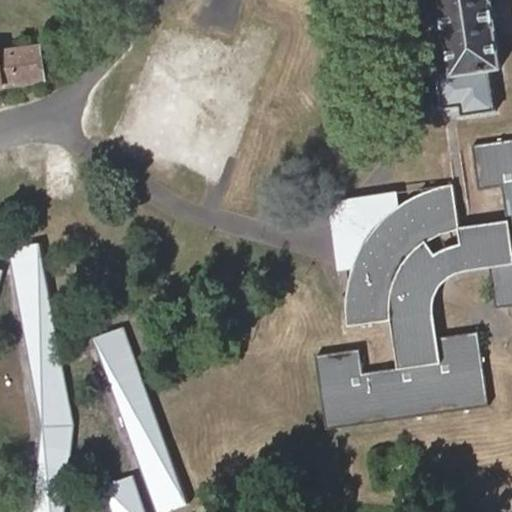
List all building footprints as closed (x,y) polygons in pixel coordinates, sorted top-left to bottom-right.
[(442,0),(453,74),(441,76),(445,106),(462,104),(464,114),(495,109),(490,70),(501,68),(490,0),(442,0)] [(0,85),(45,79),(39,46),(0,51),(0,85)] [(433,300),(435,295),(437,290),(440,285),(443,282),(448,278),(453,274),(459,271),(468,267),(489,264),(495,305),(511,302),(511,136),(475,142),(481,182),(504,180),(510,224),(463,231),(455,179),(446,182),(437,184),(430,186),(424,189),(416,193),(410,196),(404,199),(398,202),(392,207),(387,212),(381,216),(376,222),(370,229),(364,236),(359,244),(355,253),(353,258),(350,266),(348,271),(346,279),(345,286),(343,296),(343,309),(344,322),(395,315),(401,363),(360,369),(357,347),(315,353),(323,427),(486,404),(476,328),(435,333),(433,307),(433,303),(433,300)] [(69,511),(80,426),(43,245),(10,251),(46,430),(36,511),(69,511)] [(127,320),(94,329),(149,509),(182,500),(127,320)] [(415,450),(384,452),(385,472),(416,470),(415,450)] [(148,511),(139,478),(106,488),(113,511),(148,511)]
